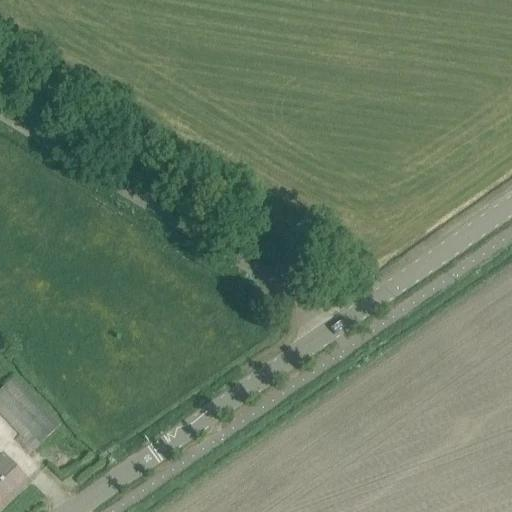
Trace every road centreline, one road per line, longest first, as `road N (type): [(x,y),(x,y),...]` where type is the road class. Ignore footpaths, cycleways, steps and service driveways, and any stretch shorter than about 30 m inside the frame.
road 1 (unclassified): [(332,336),(0,113)]
road 2 (unclassified): [(332,336),(511,210)]
road 3 (unclassified): [(155,452),(332,336)]
